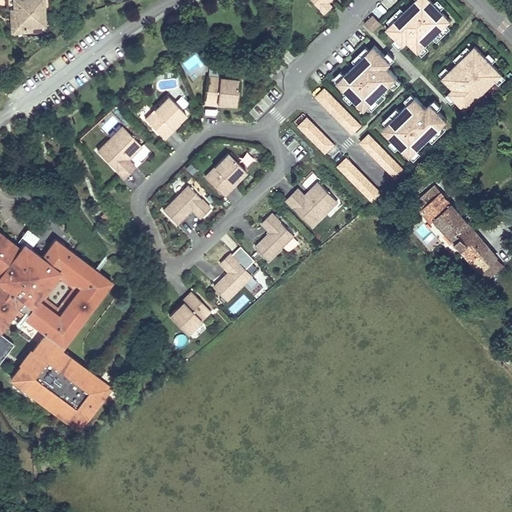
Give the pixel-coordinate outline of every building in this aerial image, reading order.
[(17,9),(18,29),(32,28),(32,25),(45,25),(44,0),(14,0),(15,9),(17,9)] [(312,0),(323,10),(330,3),(328,1),(327,0),(312,0)] [(450,18),(432,0),(412,0),(386,26),(397,38),(403,32),(409,37),(407,39),(418,50),(450,18)] [(372,31),(381,22),(373,14),(364,23),(372,31)] [(409,37),(403,32),(397,38),(403,43),(407,39),(409,37)] [(375,43),(338,79),(365,107),(398,75),(387,64),(385,66),(380,61),(386,55),(375,43)] [(503,72),(475,43),(443,75),(454,86),(455,85),(460,90),(454,96),(466,108),(503,72)] [(391,60),(386,55),(380,61),(385,66),(387,64),(391,60)] [(273,65),(277,69),(284,63),(280,59),(273,65)] [(206,75),(203,102),(216,104),(216,102),(224,103),(235,104),(238,78),(206,75)] [(454,96),(460,90),(455,85),(454,86),(449,91),(454,96)] [(351,135),(361,125),(325,86),(315,96),(351,135)] [(141,113),(160,133),(170,124),(168,122),(174,117),(182,109),(164,91),(141,113)] [(411,154),(448,118),(437,106),(431,112),(425,107),(427,105),(416,94),(384,126),(411,154)] [(431,112),(437,106),(432,101),(427,105),(425,107),(431,112)] [(325,153),(335,143),(307,115),(297,125),(325,153)] [(108,130),(116,122),(111,118),(104,126),(108,130)] [(479,124),(466,135),(470,141),(484,129),(479,124)] [(125,128),(112,138),(115,141),(127,131),(125,128)] [(98,150),(123,179),(135,169),(129,161),(143,149),(127,131),(115,141),(112,138),(98,150)] [(397,179),(406,169),(368,133),(359,142),(397,179)] [(247,170),(229,152),(206,174),(225,194),(234,185),(233,183),(239,178),(247,170)] [(337,165),(371,199),(380,190),(346,156),(337,165)] [(337,197),(320,180),(306,193),(299,186),(288,197),(315,225),(328,212),(325,209),(337,197)] [(201,217),(211,206),(189,184),(164,208),(178,222),(192,207),(201,217)] [(435,218),(487,278),(503,265),(466,219),(436,186),(416,203),(431,222),(435,218)] [(325,209),(328,212),(340,200),(337,197),(325,209)] [(273,212),(263,222),(272,231),(257,245),(271,259),(296,235),(273,212)] [(30,248),(38,238),(27,230),(18,241),(14,238),(12,241),(0,232),(0,326),(2,328),(15,310),(45,333),(32,350),(30,349),(20,363),(21,364),(10,378),(69,423),(73,417),(82,425),(106,393),(97,386),(101,381),(60,350),(112,282),(54,239),(41,256),(30,248)] [(216,284),(229,298),(255,274),(233,251),(223,261),(231,270),(216,284)] [(212,309),(192,290),(183,300),(184,301),(171,315),(189,333),(212,309)] [(110,388),(101,381),(97,386),(106,393),(110,388)] [(69,423),(78,430),(82,425),(73,417),(69,423)]
